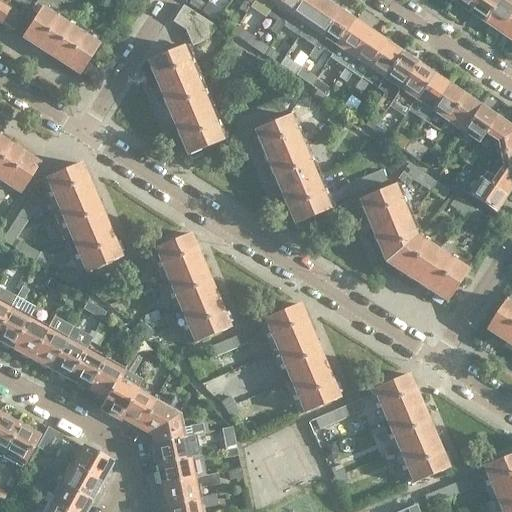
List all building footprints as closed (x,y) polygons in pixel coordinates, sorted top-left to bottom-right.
[(11,0),(11,1),(26,10),(29,4),(22,0),(11,0)] [(199,0),(185,0),(185,2),(198,10),(202,2),(199,0)] [(243,0),(237,10),(243,15),(253,0),(243,0)] [(277,0),(274,5),(267,16),(275,21),(269,31),(271,33),(276,36),(289,16),(300,0),(277,0)] [(300,0),(289,16),(276,36),(282,40),(289,30),(298,36),(305,27),(322,0),(300,0)] [(322,0),(305,27),(298,36),(306,42),(300,52),(307,57),(320,37),(338,10),(322,0)] [(456,0),(455,2),(471,13),(479,0),(456,0)] [(479,0),(471,13),(486,24),(502,0),(479,0)] [(511,0),(502,0),(486,24),(502,34),(511,18),(511,0)] [(207,1),(200,11),(207,16),(214,6),(207,1)] [(0,23),(1,24),(10,8),(0,2),(0,23)] [(69,25),(41,6),(21,37),(50,56),(69,25)] [(186,8),(182,6),(172,22),(184,30),(191,45),(195,44),(206,40),(214,27),(186,8)] [(338,10),(320,37),(307,57),(314,61),(323,49),(332,55),(336,48),(354,21),(338,10)] [(511,18),(502,34),(511,41),(511,18)] [(232,34),(237,26),(227,20),(223,27),(232,34)] [(336,48),(332,55),(329,59),(344,68),(351,58),(358,49),(369,32),(354,21),(336,48)] [(97,43),(69,25),(50,56),(79,74),(96,49),(98,44),(97,43)] [(252,37),(237,26),(232,34),(247,44),(252,37)] [(358,49),(344,68),(338,78),(345,83),(351,73),(361,80),(386,43),(369,32),(358,49)] [(268,47),(252,37),(247,44),(263,55),(268,47)] [(235,45),(227,40),(221,49),(228,55),(235,45)] [(386,43),(361,80),(355,89),(361,94),(368,84),(376,89),(383,80),(401,53),(386,43)] [(195,78),(182,45),(146,61),(159,94),(195,78)] [(240,49),(235,45),(228,55),(235,60),(242,51),(240,49)] [(268,47),(263,55),(271,61),(276,53),(268,47)] [(401,53),(383,80),(376,89),(384,94),(375,107),(383,113),(391,102),(392,101),(417,64),(401,53)] [(292,61),(287,69),(295,75),(300,67),(292,61)] [(392,101),(389,106),(404,116),(407,112),(424,86),(432,74),(417,64),(392,101)] [(300,67),(295,75),(311,86),(316,77),(300,67)] [(424,86),(407,112),(423,122),(448,85),(432,74),(424,86)] [(316,77),(311,86),(324,94),(329,86),(316,77)] [(208,108),(195,78),(159,94),(172,124),(208,108)] [(448,85),(423,122),(437,132),(444,122),(445,122),(463,95),(448,85)] [(280,100),(275,102),(279,113),(286,110),(295,95),(290,89),(280,100)] [(322,97),(324,94),(315,89),(310,96),(319,102),(322,97)] [(361,94),(355,89),(351,95),(358,100),(361,94)] [(463,95),(445,122),(461,133),(479,106),(463,95)] [(275,102),(268,105),(273,115),(279,113),(275,102)] [(268,105),(262,107),(266,118),(273,115),(268,105)] [(479,106),(461,133),(477,144),(477,143),(483,135),(495,116),(479,106)] [(262,107),(256,110),(260,120),(266,118),(262,107)] [(208,108),(172,124),(186,156),(187,156),(189,161),(202,156),(200,150),(221,141),(208,108)] [(256,110),(250,112),(254,123),(260,120),(256,110)] [(250,112),(244,115),(248,125),(254,123),(250,112)] [(334,125),(339,117),(332,112),(326,119),(334,125)] [(374,128),(380,119),(372,114),(366,123),(374,128)] [(244,115),(238,117),(242,128),(248,125),(244,115)] [(288,116),(253,131),(267,163),(302,148),(288,116)] [(495,116),(483,135),(477,143),(483,147),(485,146),(490,139),(496,143),(498,155),(511,152),(511,128),(495,117),(495,116)] [(238,117),(231,120),(236,130),(242,128),(238,117)] [(341,130),(347,123),(339,117),(334,125),(341,130)] [(388,124),(380,119),(374,128),(382,133),(388,124)] [(392,144),(403,151),(410,141),(399,134),(392,144)] [(0,138),(0,161),(10,145),(0,138)] [(410,141),(403,151),(418,162),(426,149),(411,139),(410,141)] [(10,145),(0,161),(0,182),(14,192),(15,191),(20,194),(39,164),(10,145)] [(302,148),(267,163),(279,194),(315,179),(302,148)] [(468,153),(461,149),(456,157),(463,161),(468,153)] [(470,152),(463,162),(470,167),(477,157),(470,152)] [(478,178),(487,184),(505,196),(511,185),(511,152),(498,155),(500,166),(492,177),(485,173),(482,173),(478,178)] [(427,168),(432,160),(423,154),(418,162),(427,168)] [(44,179),(57,210),(92,195),(79,164),(44,179)] [(409,166),(403,175),(409,179),(415,170),(409,166)] [(461,166),(456,174),(467,180),(471,173),(461,166)] [(381,170),(375,173),(379,183),(385,181),(381,170)] [(420,173),(415,170),(409,179),(411,181),(414,183),(420,173)] [(375,173),(368,175),(373,186),(379,183),(375,173)] [(420,173),(414,183),(420,186),(426,177),(420,173)] [(368,175),(362,178),(367,189),(373,186),(368,175)] [(411,181),(409,179),(403,175),(398,183),(406,188),(411,181)] [(431,181),(426,177),(420,186),(425,190),(431,181)] [(362,178),(356,181),(361,191),(367,189),(362,178)] [(478,178),(470,190),(471,191),(468,195),(494,213),(505,196),(487,184),(478,178)] [(315,179),(279,194),(293,225),(294,225),(297,229),(309,224),(306,219),(328,210),(315,179)] [(356,181),(350,183),(355,194),(361,191),(356,181)] [(431,181),(425,190),(431,194),(437,184),(431,181)] [(350,183),(344,186),(349,196),(355,194),(350,183)] [(442,188),(437,184),(431,194),(436,197),(442,188)] [(392,185),(357,201),(371,233),(406,218),(392,185)] [(344,186),(338,188),(342,199),(349,196),(344,186)] [(436,197),(442,201),(448,192),(442,188),(436,197)] [(57,210),(71,241),(106,226),(92,195),(57,210)] [(462,201),(455,197),(449,206),(455,210),(462,201)] [(468,205),(462,201),(455,210),(462,214),(468,205)] [(32,213),(35,208),(26,202),(22,207),(32,213)] [(474,209),(468,205),(462,214),(468,219),(474,209)] [(28,219),(32,213),(22,207),(19,213),(28,219)] [(480,214),(474,209),(468,219),(474,223),(480,214)] [(25,225),(28,219),(19,213),(15,218),(25,225)] [(21,230),(25,225),(15,218),(11,224),(21,230)] [(406,218),(371,233),(384,262),(415,283),(436,251),(414,237),(406,218)] [(18,236),(21,230),(11,224),(8,229),(18,236)] [(71,241),(85,274),(120,259),(117,254),(123,252),(119,240),(113,243),(106,226),(71,241)] [(15,240),(18,236),(8,229),(4,235),(14,242),(15,240)] [(153,249),(167,281),(202,266),(189,234),(153,249)] [(11,247),(14,242),(4,235),(0,240),(11,247)] [(11,247),(17,254),(23,244),(15,240),(14,242),(11,247)] [(17,254),(33,264),(38,253),(23,244),(17,254)] [(33,264),(46,270),(53,258),(43,251),(38,253),(33,264)] [(466,270),(436,251),(415,283),(433,295),(430,299),(439,305),(442,301),(445,303),(466,270)] [(139,261),(132,263),(137,274),(143,271),(139,261)] [(132,263),(126,266),(131,276),(137,274),(132,263)] [(126,266),(120,268),(125,279),(131,276),(126,266)] [(155,286),(167,317),(180,311),(215,297),(202,266),(167,281),(155,286)] [(120,268),(114,271),(119,281),(125,279),(120,268)] [(114,271),(108,273),(113,284),(119,281),(114,271)] [(108,273),(102,276),(107,286),(113,284),(108,273)] [(96,278),(96,279),(100,289),(107,286),(102,276),(96,278)] [(54,293),(59,284),(49,278),(44,287),(54,293)] [(96,279),(87,283),(91,293),(100,289),(96,279)] [(19,291),(22,287),(17,284),(11,295),(15,298),(19,291)] [(62,301),(70,305),(76,294),(68,290),(62,301)] [(10,348),(12,349),(30,317),(29,316),(32,310),(20,303),(23,293),(19,291),(15,298),(11,306),(9,308),(0,325),(0,342),(1,343),(2,346),(6,349),(10,348)] [(180,311),(193,344),(228,329),(226,324),(232,321),(227,311),(222,313),(215,297),(180,311)] [(0,300),(0,325),(9,308),(11,306),(0,300)] [(511,302),(509,301),(489,331),(506,342),(503,347),(511,352),(511,302)] [(105,314),(87,304),(82,312),(101,322),(105,314)] [(298,305),(262,320),(276,352),(311,337),(298,305)] [(49,327),(31,359),(38,363),(39,367),(44,369),(48,369),(50,370),(67,338),(55,331),(65,313),(57,309),(48,327),(49,327)] [(30,317),(12,349),(20,353),(21,357),(25,359),(28,358),(31,359),(49,327),(48,327),(30,317)] [(153,332),(139,321),(133,329),(147,340),(153,332)] [(67,338),(50,370),(57,374),(58,378),(63,380),(66,379),(69,380),(87,348),(91,341),(93,338),(73,327),(67,338)] [(131,332),(123,327),(116,340),(124,345),(131,332)] [(248,331),(242,334),(246,344),(253,341),(248,331)] [(93,338),(91,341),(98,345),(103,336),(96,332),(93,338)] [(242,334),(236,336),(240,347),(246,344),(242,334)] [(236,336),(230,339),(234,349),(240,347),(236,336)] [(276,352),(289,382),(324,367),(311,337),(276,352)] [(230,339),(224,342),(228,352),(234,349),(230,339)] [(224,342),(217,344),(222,355),(228,352),(224,342)] [(211,347),(216,357),(222,355),(217,344),(211,347)] [(211,347),(205,350),(209,360),(216,357),(211,347)] [(105,359),(87,348),(69,380),(76,384),(77,388),(82,390),(86,389),(88,390),(105,359)] [(137,391),(139,387),(144,379),(131,372),(139,357),(131,352),(122,368),(121,370),(103,402),(99,411),(119,422),(120,422),(137,391)] [(122,368),(105,359),(88,390),(95,394),(96,398),(103,402),(121,370),(122,368)] [(289,382),(303,414),(338,400),(336,394),(341,392),(337,381),(331,384),(324,367),(289,382)] [(372,390),(385,422),(420,407),(407,375),(372,390)] [(137,391),(120,422),(137,432),(138,429),(154,400),(155,401),(157,397),(163,385),(156,381),(149,393),(139,387),(137,391)] [(154,400),(138,429),(137,432),(148,438),(150,446),(186,439),(207,434),(205,425),(191,428),(190,427),(182,428),(179,414),(182,413),(187,404),(174,396),(169,403),(157,397),(155,401),(154,400)] [(231,396),(220,402),(225,410),(235,403),(231,396)] [(357,401),(350,404),(354,414),(361,411),(357,401)] [(235,403),(225,410),(230,418),(240,411),(235,403)] [(350,404),(343,407),(347,417),(354,414),(350,404)] [(336,410),(340,420),(347,417),(343,407),(336,410)] [(385,422),(398,452),(433,437),(420,407),(385,422)] [(336,410),(329,413),(333,423),(340,420),(336,410)] [(329,413),(322,416),(326,427),(333,423),(329,413)] [(0,415),(0,456),(0,457),(2,455),(18,425),(10,421),(10,418),(5,415),(1,416),(0,415)] [(322,416),(315,419),(319,430),(326,427),(322,416)] [(319,430),(315,419),(308,422),(313,432),(319,430)] [(18,425),(2,455),(0,457),(20,468),(21,466),(23,467),(36,442),(34,441),(37,436),(29,431),(28,428),(23,425),(20,426),(18,425)] [(36,447),(37,448),(49,455),(56,441),(60,435),(47,427),(38,443),(36,447)] [(186,439),(150,446),(154,466),(190,459),(187,447),(208,442),(207,434),(186,439)] [(398,452),(412,485),(447,470),(445,465),(450,463),(446,452),(440,454),(433,437),(398,452)] [(70,466),(102,483),(112,464),(81,446),(74,458),(65,453),(61,461),(70,466)] [(223,453),(225,460),(235,458),(234,450),(223,453)] [(511,455),(482,468),(495,500),(511,492),(511,455)] [(190,459),(154,466),(155,473),(158,486),(194,479),(190,459)] [(59,485),(60,485),(89,501),(91,502),(95,495),(102,483),(70,466),(63,478),(45,468),(41,475),(59,485)] [(330,471),(333,479),(344,475),(340,467),(330,471)] [(240,479),(238,470),(225,473),(227,482),(240,479)] [(194,479),(158,486),(159,493),(162,507),(198,500),(198,498),(196,490),(220,485),(217,474),(194,479)] [(344,475),(333,479),(337,487),(347,483),(344,475)] [(471,489),(467,478),(461,481),(465,491),(471,489)] [(459,494),(465,491),(461,481),(454,484),(459,494)] [(452,496),(459,494),(454,484),(448,486),(452,496)] [(48,505),(49,504),(64,511),(85,511),(91,502),(89,501),(60,485),(59,485),(53,496),(38,488),(34,496),(48,505)] [(446,499),(452,496),(448,486),(442,489),(446,499)] [(442,489),(436,491),(440,501),(446,499),(442,489)] [(434,504),(440,501),(436,491),(430,494),(434,504)] [(511,511),(511,493),(483,505),(486,511),(511,511)] [(428,506),(434,504),(430,494),(423,496),(428,506)] [(198,500),(162,507),(163,511),(200,511),(200,508),(216,506),(214,495),(198,498),(198,500)]
